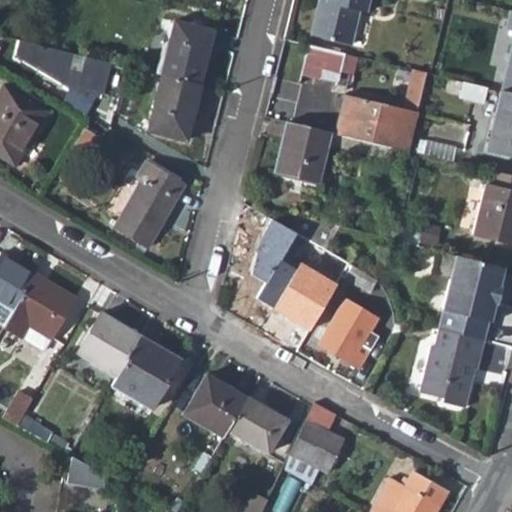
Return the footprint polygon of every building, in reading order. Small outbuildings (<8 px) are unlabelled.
[(0,0),(0,14),(5,17),(21,3),(15,0),(0,0)] [(363,10),(365,0),(315,0),(308,32),(349,42),(357,9),(363,10)] [(511,28),(511,41),(501,90),(511,92),(511,10),(507,9),(504,27),(511,28)] [(173,19),(160,74),(199,84),(213,29),(173,19)] [(106,89),(112,60),(80,53),(80,52),(20,39),(13,68),(106,89)] [(341,53),(305,44),(298,73),(315,77),(317,67),(337,72),(341,53)] [(372,60),(355,56),(353,65),(370,69),(372,60)] [(424,72),(412,69),(409,82),(421,84),(424,72)] [(185,142),(199,84),(160,74),(145,132),(185,142)] [(421,84),(409,82),(403,109),(415,112),(421,84)] [(1,84),(0,86),(0,156),(16,166),(47,110),(1,84)] [(511,155),(511,92),(501,90),(499,90),(487,149),(511,155)] [(343,95),(333,133),(391,147),(405,150),(415,112),(403,109),(343,95)] [(388,157),(391,147),(333,133),(285,122),(272,171),(316,182),(326,142),(388,157)] [(95,134),(82,126),(68,150),(83,157),(95,134)] [(417,139),(413,152),(416,153),(435,158),(449,161),(453,148),(417,139)] [(141,177),(113,227),(145,248),(184,182),(144,160),(136,174),(141,177)] [(511,176),(489,171),(485,183),(483,183),(472,235),(511,244),(511,176)] [(368,292),(374,280),(324,251),(288,229),(241,201),(237,219),(368,292)] [(337,225),(292,214),(288,229),(324,251),(337,225)] [(445,277),(433,326),(479,337),(483,319),(488,319),(500,267),(431,249),(426,272),(445,277)] [(0,253),(0,321),(3,323),(13,307),(33,272),(0,253)] [(75,297),(33,272),(13,307),(54,331),(75,297)] [(343,299),(316,343),(356,366),(367,347),(360,341),(374,317),(343,299)] [(3,325),(44,349),(54,331),(13,307),(3,325)] [(74,351),(115,375),(139,334),(98,310),(74,351)] [(479,337),(434,327),(430,343),(427,346),(417,391),(443,397),(442,402),(459,406),(469,366),(466,365),(469,353),(475,355),(479,337)] [(181,358),(139,334),(115,375),(110,384),(152,408),(181,358)] [(475,355),(469,353),(466,365),(469,366),(472,367),(475,355)] [(180,413),(221,437),(226,427),(245,396),(204,373),(180,413)] [(16,423),(32,395),(18,387),(1,415),(16,423)] [(287,420),(245,396),(226,427),(268,453),(287,420)] [(304,417),(327,428),(333,414),(312,402),(309,406),(304,417)] [(342,435),(327,428),(304,417),(281,468),(317,488),(342,435)] [(107,473),(70,452),(66,482),(104,488),(107,473)] [(388,476),(367,511),(433,511),(447,489),(411,469),(403,483),(388,476)] [(249,489),(238,511),(260,511),(268,497),(249,489)]
